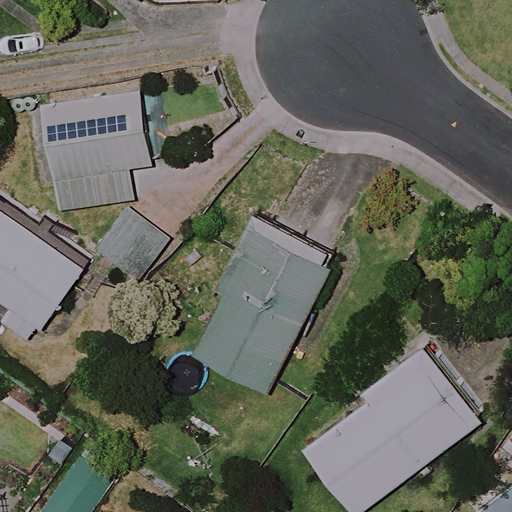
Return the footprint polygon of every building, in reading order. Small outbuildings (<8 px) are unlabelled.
[(153,162),(143,82),(38,95),(52,206),(135,196),(131,165),(153,162)] [(90,261),(0,203),(0,297),(13,306),(5,318),(39,340),(90,261)] [(339,259),(260,216),(225,280),(237,286),(201,353),(268,389),(339,259)] [(359,511),(487,415),(429,339),(366,388),(372,396),(307,445),(357,511),(359,511)] [(90,511),(118,476),(85,451),(42,508),(47,511),(90,511)] [(511,511),(511,488),(481,511),(511,511)]
